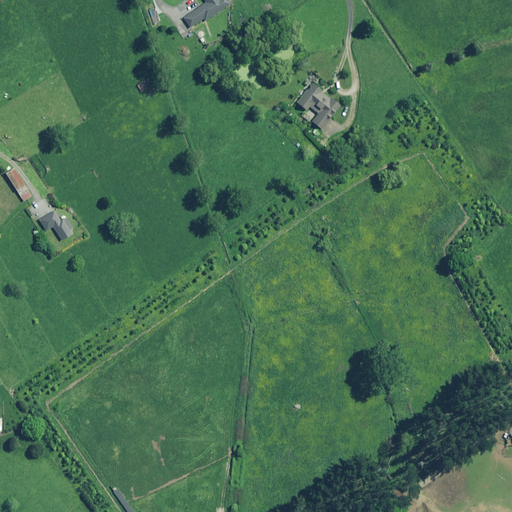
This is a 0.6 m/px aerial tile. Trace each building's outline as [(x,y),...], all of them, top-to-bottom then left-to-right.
[(204,0),(206,3),(183,19),(190,29),(204,19),(206,21),(231,4),(227,0),(204,0)] [(149,88),(145,81),(137,85),(142,93),(149,88)] [(342,105),(314,82),(297,102),(307,111),(310,107),(318,114),(312,121),(321,129),(342,105)] [(31,196),(14,169),(6,174),(23,201),(31,196)] [(60,220),(54,211),(39,220),(46,231),(53,227),(62,241),(72,234),(62,219),(60,220)]
